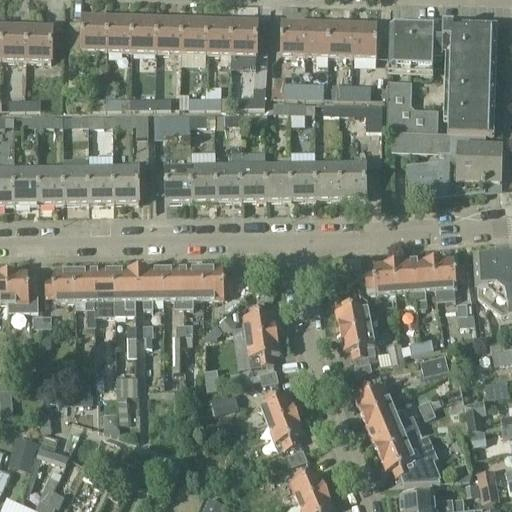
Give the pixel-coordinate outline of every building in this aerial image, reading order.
[(107,56),(108,23),(83,22),(82,55),(107,56)] [(132,57),(133,23),(108,23),(107,56),(132,57)] [(157,58),(158,24),(133,23),(132,57),(157,58)] [(181,58),(183,25),(158,24),(157,58),(181,58)] [(206,59),(207,26),(183,25),(181,58),(206,59)] [(207,26),(206,59),(231,60),(232,27),(207,26)] [(258,27),(232,27),(231,60),(256,61),(258,27)] [(305,61),(306,29),(281,28),(280,60),(305,61)] [(331,30),(306,29),(305,61),(330,62),(331,30)] [(356,31),(331,30),(330,62),(355,63),(356,31)] [(447,140),(485,141),(489,141),(492,32),(442,30),(442,46),(450,46),(447,140)] [(27,65),(28,32),(3,31),(2,65),(27,65)] [(377,31),(356,31),(355,63),(376,63),(377,31)] [(28,32),(27,65),(52,66),(53,33),(28,32)] [(434,34),(389,33),(388,78),(432,80),(434,34)] [(411,111),(412,87),(388,87),(386,138),(437,139),(438,116),(415,115),(411,111)] [(285,104),(304,105),(304,89),(285,89),(285,104)] [(304,89),(304,105),(323,105),(324,89),(304,89)] [(332,106),(351,106),(352,90),(332,90),(332,106)] [(352,90),(351,106),(370,107),(371,91),(352,90)] [(265,113),(266,94),(254,93),(254,104),(254,114),(265,113)] [(205,104),(205,115),(221,115),(221,103),(205,104)] [(101,105),(101,116),(122,116),(122,104),(101,105)] [(140,116),(156,116),(155,104),(140,104),(140,116)] [(155,104),(156,116),(171,115),(171,104),(155,104)] [(189,115),(205,115),(205,104),(189,104),(189,115)] [(254,104),(239,104),(240,114),(254,114),(254,104)] [(9,117),(25,117),(25,105),(9,106),(9,117)] [(25,105),(25,117),(41,116),(41,105),(25,105)] [(81,117),(101,116),(101,105),(81,105),(81,117)] [(274,120),(294,120),(295,109),(274,109),(274,120)] [(295,109),(294,120),(315,121),(315,110),(295,109)] [(383,134),(384,110),(368,109),(367,134),(383,134)] [(323,121),(339,122),(340,111),(323,110),(323,121)] [(340,111),(339,122),(356,122),(356,111),(340,111)] [(241,121),(241,132),(256,132),(256,120),(241,121)] [(148,121),(113,122),(113,132),(137,132),(137,143),(149,142),(148,121)] [(154,121),(154,142),(165,141),(165,132),(190,132),(190,121),(154,121)] [(207,121),(190,121),(190,132),(207,131),(207,121)] [(225,132),(241,132),(241,121),(225,121),(225,132)] [(23,133),(37,133),(37,122),(23,122),(23,133)] [(55,122),(37,122),(37,133),(55,133),(55,122)] [(88,132),(88,122),(72,122),(72,133),(88,132)] [(113,122),(88,122),(88,132),(113,132),(113,122)] [(410,204),(461,198),(462,153),(454,152),(455,140),(393,138),(392,159),(438,160),(439,166),(407,169),(410,204)] [(462,153),(461,198),(500,194),(501,153),(485,152),(485,141),(455,140),(454,152),(462,153)] [(355,169),(341,169),(341,203),(366,202),(366,162),(355,163),(355,169)] [(0,209),(14,209),(14,175),(15,175),(15,168),(4,168),(4,175),(0,175),(0,209)] [(316,203),(341,203),(341,169),(316,170),(316,203)] [(291,170),(266,171),(266,204),(291,204),(291,170)] [(291,204),(316,203),(316,170),(291,170),(291,204)] [(216,205),(241,205),(241,171),(216,172),(216,205)] [(266,171),(241,171),(241,205),(266,204),(266,171)] [(166,206),(191,206),(191,172),(166,173),(166,206)] [(207,172),(191,172),(191,206),(216,205),(216,172),(207,172)] [(113,173),(89,174),(89,207),(114,207),(113,173)] [(113,173),(114,207),(139,207),(139,173),(113,173)] [(64,174),(39,175),(39,208),(64,208),(64,174)] [(89,174),(64,174),(64,208),(89,207),(89,174)] [(14,175),(14,209),(39,208),(39,175),(15,175),(14,175)] [(511,260),(482,261),(475,262),(480,302),(503,321),(511,319),(511,260)] [(454,263),(434,265),(436,295),(437,307),(455,305),(454,294),(456,294),(456,286),(465,286),(464,270),(455,271),(454,263)] [(434,265),(414,266),(416,306),(417,315),(427,314),(426,296),(436,295),(434,265)] [(394,268),(396,298),(406,297),(406,307),(416,306),(414,266),(394,268)] [(376,299),(396,298),(394,268),(374,269),(374,276),(365,277),(366,292),(375,292),(376,299)] [(224,273),(203,274),(204,304),(224,304),(224,296),(233,296),(233,281),(224,281),(224,273)] [(143,275),(139,275),(139,305),(143,305),(143,315),(153,315),(153,305),(164,305),(163,274),(143,275)] [(183,274),(163,274),(164,305),(174,305),(174,314),(184,314),(183,274)] [(183,274),(184,314),(194,314),(194,304),(204,304),(203,274),(183,274)] [(94,275),(74,276),(75,306),(84,306),(85,316),(87,316),(88,333),(95,332),(95,323),(94,275)] [(94,275),(95,323),(105,323),(104,306),(114,306),(114,275),(94,275)] [(136,275),(114,275),(114,306),(115,321),(135,321),(135,305),(139,305),(139,275),(136,275)] [(55,307),(75,306),(74,276),(54,276),(54,284),(45,284),(46,303),(55,303),(55,307)] [(0,308),(9,308),(9,278),(0,278),(0,308)] [(9,278),(9,308),(9,318),(38,318),(38,285),(29,285),(29,278),(9,278)] [(344,279),(345,285),(351,290),(355,284),(355,278),(344,279)] [(249,297),(262,283),(260,280),(249,280),(249,297)] [(265,285),(262,283),(249,297),(265,296),(265,285)] [(346,295),(351,290),(345,285),(339,285),(340,296),(346,295)] [(337,316),(340,336),(370,331),(367,311),(360,312),(358,304),(343,306),(345,315),(337,316)] [(467,309),(457,310),(458,322),(468,321),(467,309)] [(244,323),(247,343),(277,339),(274,318),(266,320),(265,311),(250,313),(251,322),(244,323)] [(42,334),(42,323),(34,323),(34,334),(42,334)] [(50,323),(42,323),(42,334),(50,334),(50,323)] [(176,342),(184,342),(184,330),(176,330),(176,342)] [(192,330),(184,330),(184,342),(192,342),(192,330)] [(126,331),(128,381),(128,383),(136,382),(137,382),(136,331),(126,331)] [(153,342),(153,331),(143,331),(144,343),(145,353),(152,353),(152,342),(153,342)] [(375,360),(370,331),(340,336),(344,356),(351,355),(352,364),(375,360)] [(277,339),(247,343),(251,372),(274,369),(273,360),(280,359),(277,339)] [(183,378),(182,343),(173,343),(173,378),(183,378)] [(432,345),(420,347),(422,358),(434,355),(432,345)] [(491,359),(497,358),(505,357),(505,355),(503,345),(489,348),(491,359)] [(411,360),(422,358),(420,347),(409,349),(411,360)] [(404,367),(401,348),(388,351),(391,370),(404,367)] [(499,370),(511,367),(511,354),(505,355),(505,357),(497,358),(499,370)] [(445,362),(420,367),(424,382),(449,377),(445,362)] [(370,369),(354,372),(356,383),(372,376),(370,369)] [(276,377),(268,378),(270,388),(278,387),(276,377)] [(268,378),(261,380),(263,390),(270,388),(268,378)] [(136,390),(136,382),(128,383),(128,381),(116,381),(116,390),(136,390)] [(363,421),(391,410),(381,383),(359,392),(362,400),(356,403),(363,421)] [(509,401),(506,387),(486,391),(489,405),(509,401)] [(262,412),(268,430),(297,419),(289,399),(282,402),(279,394),(265,399),(268,409),(262,412)] [(127,402),(116,402),(119,430),(129,430),(127,402)] [(419,411),(422,419),(433,415),(429,406),(419,411)] [(482,436),(480,421),(485,420),(483,408),(465,411),(469,438),(482,436)] [(0,410),(1,424),(13,423),(12,409),(0,410)] [(364,423),(371,440),(408,425),(404,416),(395,419),(391,410),(363,421),(364,423)] [(436,422),(433,415),(422,419),(425,426),(436,422)] [(304,438),(297,419),(268,430),(276,449),(279,457),(300,449),(297,441),(304,438)] [(511,420),(500,423),(502,433),(511,431),(511,420)] [(374,449),(378,459),(403,449),(406,447),(421,442),(413,423),(408,425),(371,440),(374,449)] [(50,428),(41,429),(42,439),(51,437),(50,428)] [(511,431),(502,433),(501,434),(503,444),(511,442),(511,431)] [(16,441),(11,458),(34,464),(38,448),(16,441)] [(407,449),(406,447),(403,449),(378,459),(386,478),(393,475),(396,483),(410,477),(417,474),(414,466),(407,449)] [(36,462),(66,473),(70,463),(39,452),(36,462)] [(303,456),(296,459),(299,469),(307,466),(303,456)] [(296,459),(288,461),(292,471),(299,469),(296,459)] [(175,487),(182,467),(165,462),(162,471),(158,480),(175,487)] [(33,492),(41,464),(36,463),(28,491),(33,492)] [(156,483),(158,480),(162,471),(151,466),(145,478),(156,483)] [(299,508),(327,496),(319,477),(312,480),(309,472),(295,478),(298,486),(291,489),(299,508)] [(10,479),(3,476),(0,481),(0,497),(1,498),(10,479)] [(48,508),(53,496),(61,480),(53,476),(40,504),(48,508)] [(477,479),(480,492),(496,489),(493,476),(477,479)] [(499,507),(496,489),(480,492),(483,510),(499,507)] [(112,490),(107,501),(118,506),(124,495),(112,490)] [(48,509),(55,511),(59,511),(64,501),(53,496),(48,508),(48,509)] [(334,511),(327,496),(299,508),(301,511),(334,511)] [(435,508),(434,500),(400,503),(400,511),(461,511),(461,506),(435,508)] [(208,502),(203,511),(224,511),(225,510),(208,502)]
